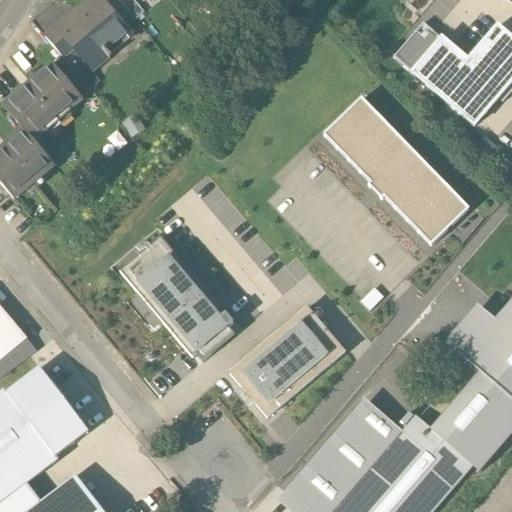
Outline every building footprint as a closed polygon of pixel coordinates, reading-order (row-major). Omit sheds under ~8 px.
[(100,0),(93,0),(80,12),(83,14),(69,26),(79,37),(68,46),(73,51),(91,73),(110,58),(105,52),(128,33),(100,0)] [(132,0),(116,0),(135,22),(144,14),(132,0)] [(65,22),(45,39),(62,60),(70,54),(73,51),(68,46),(79,37),(69,26),(65,22)] [(422,22),(389,61),(474,132),(511,86),(511,39),(496,26),(468,60),(422,22)] [(97,86),(70,54),(62,60),(90,93),(97,86)] [(51,67),(2,108),(23,133),(32,143),(81,102),(51,67)] [(362,101),(327,134),(373,182),(368,186),(381,200),(385,196),(430,243),(466,208),(362,101)] [(23,133),(0,151),(0,187),(13,202),(53,168),(32,143),(23,133)] [(160,242),(118,278),(198,369),(240,332),(160,242)] [(511,423),(511,285),(490,312),(457,352),(475,367),(426,428),(468,463),(476,466),(511,423)] [(457,352),(490,312),(477,301),(443,340),(457,352)] [(0,361),(26,342),(0,308),(0,361)] [(307,308),(229,373),(267,418),(345,353),(307,308)] [(0,398),(0,507),(28,486),(55,465),(52,460),(86,434),(39,374),(6,400),(3,396),(0,398)] [(326,511),(397,428),(362,393),(271,495),(290,511),(326,511)] [(426,511),(468,463),(426,428),(410,413),(397,428),(326,511),(426,511)] [(99,511),(77,481),(43,506),(35,511),(99,511)] [(0,511),(35,511),(43,506),(28,486),(0,507),(0,511)]
